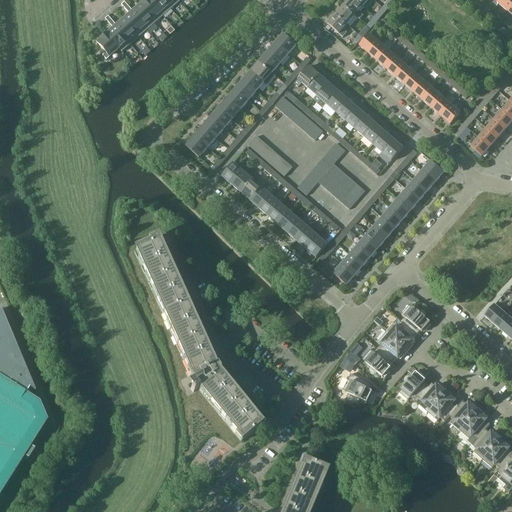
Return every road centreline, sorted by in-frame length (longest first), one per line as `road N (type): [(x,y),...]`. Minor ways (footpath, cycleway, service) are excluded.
road 1 (residential): [(355,321),(166,159),(155,137),(159,121),(286,10)]
road 2 (residential): [(479,182),(286,10)]
road 3 (residential): [(200,511),(233,467),(255,455),(355,321)]
